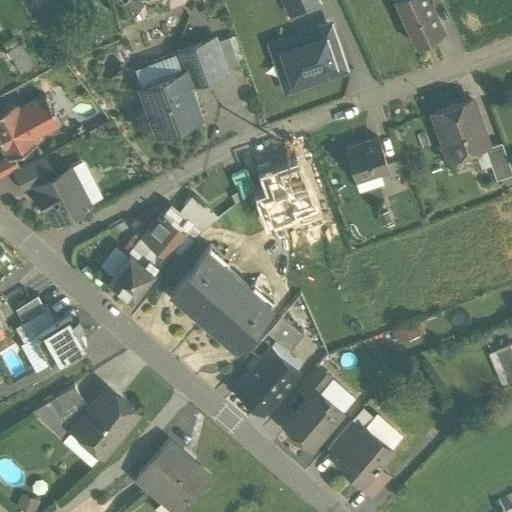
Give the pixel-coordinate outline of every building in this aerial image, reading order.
[(284,0),(290,13),(318,0),(284,0)] [(393,0),(414,43),(442,30),(429,2),(427,0),(393,0)] [(344,70),(330,28),(275,47),(289,89),(344,70)] [(15,42),(7,31),(0,35),(0,37),(7,47),(15,42)] [(214,37),(175,51),(182,70),(187,84),(226,70),(214,37)] [(21,68),(36,59),(22,38),(8,47),(21,68)] [(182,70),(141,84),(158,130),(199,115),(187,84),(182,70)] [(0,107),(0,136),(9,153),(9,154),(13,152),(34,141),(30,133),(58,119),(52,107),(54,107),(52,104),(51,105),(45,94),(17,108),(13,101),(0,107)] [(471,97),(432,111),(448,154),(487,140),(471,97)] [(378,136),(345,147),(355,177),(388,167),(378,136)] [(511,172),(511,171),(501,140),(484,146),(496,178),(511,172)] [(9,153),(0,157),(0,173),(15,166),(19,164),(13,152),(9,154),(9,153)] [(19,164),(15,166),(26,188),(37,182),(36,181),(52,173),(41,152),(19,164)] [(263,186),(255,189),(269,228),(318,210),(298,154),(257,169),(263,186)] [(103,194),(84,157),(69,164),(88,201),(103,194)] [(52,173),(36,181),(37,182),(41,190),(39,191),(45,202),(47,202),(55,218),(88,201),(69,164),(52,173)] [(246,169),(232,176),(242,198),(255,189),(246,169)] [(218,217),(191,195),(179,210),(193,221),(184,232),(193,239),(198,232),(218,217)] [(179,210),(170,202),(160,213),(184,232),(193,221),(179,210)] [(184,232),(160,213),(143,234),(153,242),(166,253),(184,232)] [(143,234),(129,251),(139,259),(153,242),(143,234)] [(153,242),(139,259),(152,270),(166,253),(153,242)] [(205,248),(172,286),(204,314),(237,276),(205,248)] [(139,259),(129,251),(108,276),(132,295),(152,270),(139,259)] [(237,276),(204,314),(236,342),(269,304),(237,276)] [(37,291),(15,303),(22,316),(45,303),(37,291)] [(34,331),(54,320),(45,303),(22,316),(14,321),(24,338),(34,331)] [(291,348),(304,333),(281,314),(268,329),(291,348)] [(54,320),(34,331),(48,355),(76,339),(62,315),(54,320)] [(511,342),(490,352),(503,382),(511,378),(511,342)] [(298,368),(271,344),(235,385),(262,409),(298,368)] [(317,364),(298,386),(308,394),(314,387),(319,391),(331,376),(317,364)] [(331,376),(319,391),(326,397),(327,395),(331,399),(330,401),(341,410),(354,395),(331,376)] [(74,378),(50,391),(57,404),(81,391),(74,378)] [(118,393),(106,382),(88,402),(72,419),(102,446),(137,407),(120,392),(118,393)] [(319,391),(314,387),(308,394),(284,421),(311,445),(341,410),(330,401),(331,399),(327,395),(326,397),(319,391)] [(62,431),(68,424),(57,404),(50,391),(32,401),(62,431)] [(81,391),(57,404),(68,424),(72,419),(88,402),(81,391)] [(401,433),(380,415),(374,415),(365,424),(390,446),(401,433)] [(350,418),(328,444),(339,453),(362,428),(350,418)] [(365,424),(362,428),(339,453),(338,455),(339,457),(341,455),(352,465),(349,468),(363,480),(377,463),(391,447),(390,446),(365,424)] [(168,435),(136,470),(176,507),(208,471),(168,435)] [(389,474),(377,463),(363,480),(361,482),(373,493),(389,474)] [(511,511),(511,499),(498,506),(500,511),(511,511)]
